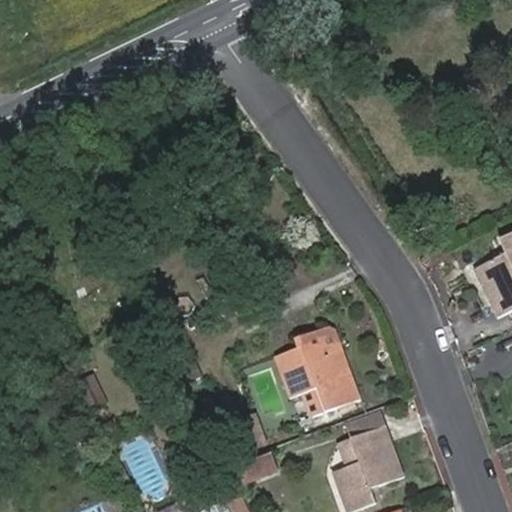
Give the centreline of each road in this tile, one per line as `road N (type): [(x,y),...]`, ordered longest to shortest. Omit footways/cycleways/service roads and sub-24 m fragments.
road 1 (residential): [(489,511),(395,275),(225,36)]
road 2 (primary): [(0,145),(225,36)]
road 3 (primary): [(210,11),(0,113)]
